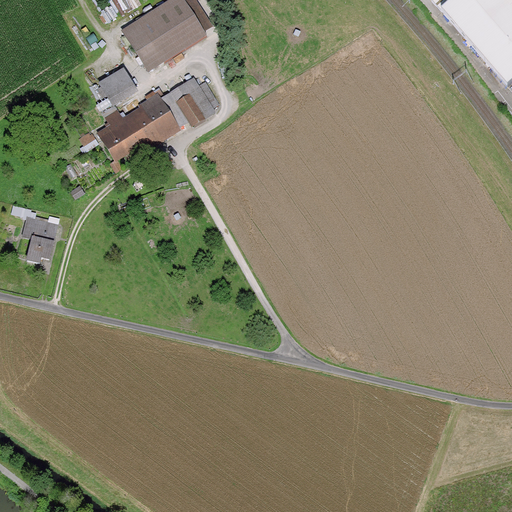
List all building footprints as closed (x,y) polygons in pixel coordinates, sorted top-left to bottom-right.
[(168,0),(122,30),(148,71),(207,34),(204,31),(213,25),(197,0),(168,0)] [(511,0),(448,0),(441,7),(508,86),(511,82),(511,0)] [(138,91),(123,67),(99,83),(114,106),(138,91)] [(220,104),(202,75),(163,98),(181,128),(190,122),(192,127),(216,113),(213,108),(220,104)] [(163,98),(159,93),(139,107),(140,108),(123,119),(118,111),(106,119),(110,124),(107,126),(108,128),(98,134),(117,163),(123,158),(130,154),(135,162),(183,131),(181,128),(163,98)] [(91,131),(79,139),(87,151),(99,144),(91,131)] [(32,210),(14,206),(12,215),(24,218),(23,219),(26,220),(27,217),(36,219),(37,214),(31,212),(32,210)] [(36,219),(27,217),(26,220),(22,238),(32,240),(27,261),(35,262),(41,264),(42,258),(50,260),(59,225),(36,219)]
